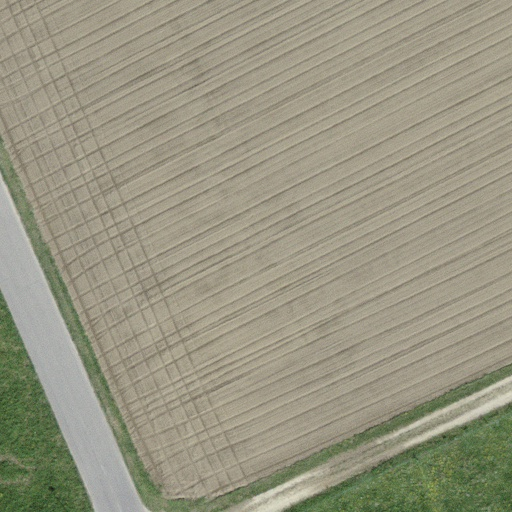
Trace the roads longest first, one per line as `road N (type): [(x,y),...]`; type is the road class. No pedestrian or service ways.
road 1 (tertiary): [(119,511),(0,239)]
road 2 (track): [(511,390),(256,511)]
